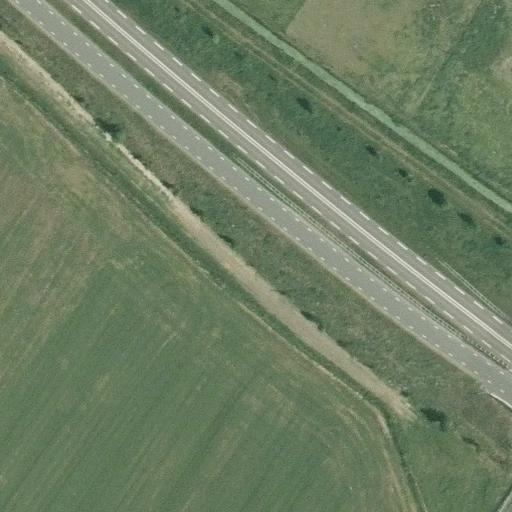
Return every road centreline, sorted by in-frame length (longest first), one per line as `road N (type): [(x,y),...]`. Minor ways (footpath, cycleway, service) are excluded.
road 1 (unclassified): [(511,389),(265,203),(27,0)]
road 2 (primary): [(511,347),(83,0)]
